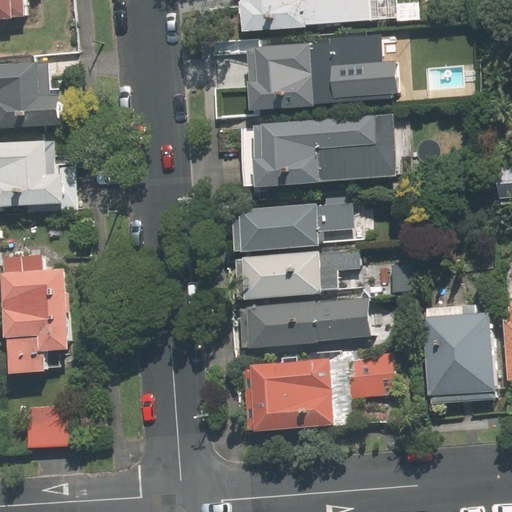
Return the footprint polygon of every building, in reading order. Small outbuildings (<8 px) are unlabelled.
[(0,0),(0,20),(37,19),(36,0),(0,0)] [(388,0),(248,0),(250,29),(390,23),(388,0)] [(355,43),(259,50),(263,108),(325,103),(324,91),(358,89),(355,43)] [(0,131),(75,128),(73,97),(54,98),(52,59),(0,61),(0,131)] [(402,113),(246,125),(251,187),(407,175),(402,113)] [(68,142),(0,145),(0,213),(87,208),(84,161),(69,162),(68,142)] [(239,211),(242,250),(366,242),(364,204),(239,211)] [(248,299),(349,291),(347,269),(367,267),(365,247),(244,257),(248,299)] [(54,252),(9,255),(17,377),(60,374),(58,351),(83,349),(78,266),(55,267),(54,252)] [(378,296),(249,306),(251,346),(381,337),(378,296)] [(479,301),(431,307),(442,396),(507,388),(498,308),(480,310),(479,301)] [(396,351),(256,363),(262,430),(360,422),(357,395),(400,391),(396,351)] [(32,399),(33,440),(78,439),(76,398),(32,399)]
